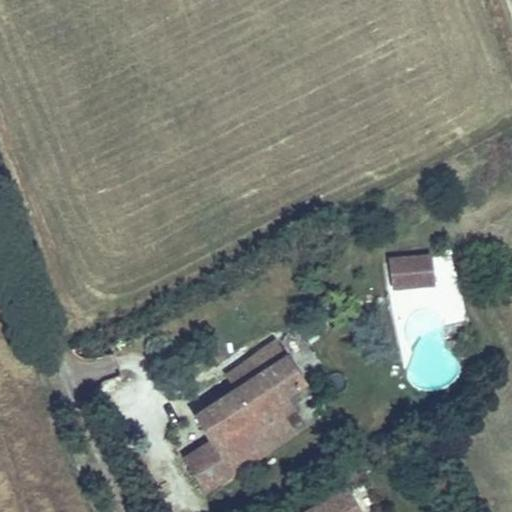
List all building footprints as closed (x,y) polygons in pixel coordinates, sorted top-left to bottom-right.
[(389,267),(391,293),(427,292),(426,265),(389,267)] [(186,461),(204,487),(299,434),(287,413),(298,408),(292,395),(306,386),(284,347),(258,361),(268,377),(238,395),(213,409),(229,436),(215,444),(186,461)] [(268,377),(258,361),(228,378),(238,395),(268,377)] [(200,417),(215,444),(229,436),(213,409),(200,417)] [(199,490),(204,487),(186,461),(183,463),(199,490)] [(359,511),(347,490),(309,511),(359,511)]
